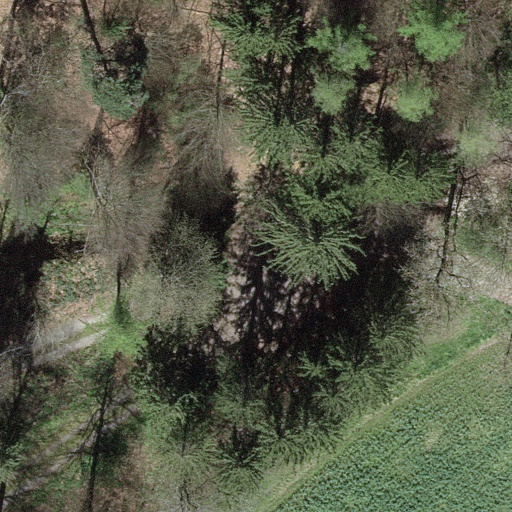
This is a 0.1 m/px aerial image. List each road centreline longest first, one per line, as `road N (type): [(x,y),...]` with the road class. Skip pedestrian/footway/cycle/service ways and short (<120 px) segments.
road 1 (track): [(384,240),(0,366)]
road 2 (track): [(511,143),(384,240)]
road 3 (track): [(511,299),(384,240)]
